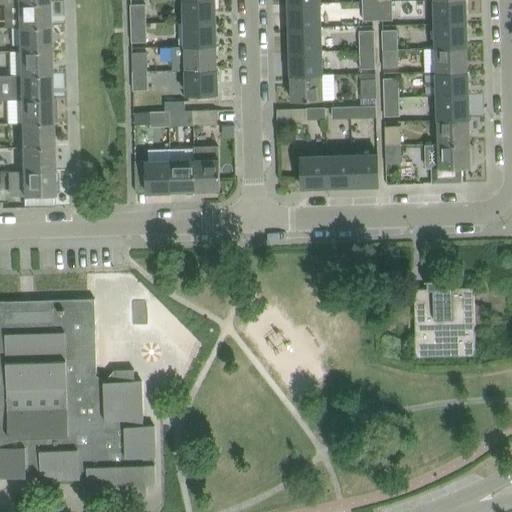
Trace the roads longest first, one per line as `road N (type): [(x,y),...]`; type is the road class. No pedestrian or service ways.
road 1 (residential): [(254,220),(0,227)]
road 2 (residential): [(501,208),(483,215),(254,220)]
road 3 (residential): [(254,220),(247,0)]
road 4 (residential): [(511,190),(507,0)]
